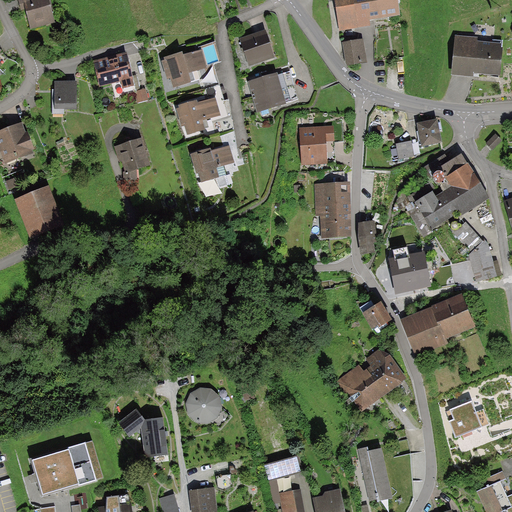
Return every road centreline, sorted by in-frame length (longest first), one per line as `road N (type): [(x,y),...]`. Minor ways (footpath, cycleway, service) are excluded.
road 1 (residential): [(415,511),(432,459),(420,388),(354,239),(368,90)]
road 2 (residential): [(490,168),(511,300)]
road 3 (residential): [(0,107),(26,89),(32,70),(0,4)]
road 4 (residential): [(289,0),(348,79),(368,90)]
